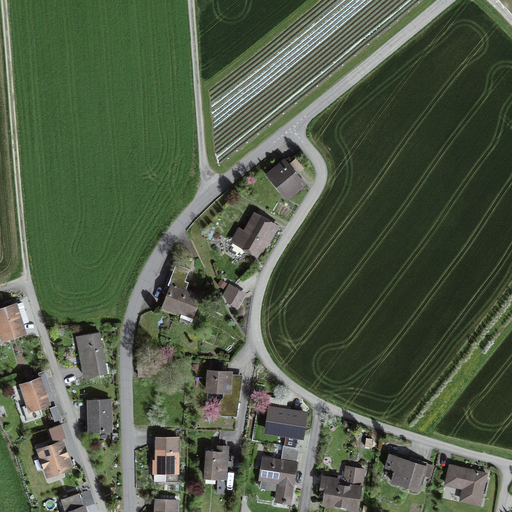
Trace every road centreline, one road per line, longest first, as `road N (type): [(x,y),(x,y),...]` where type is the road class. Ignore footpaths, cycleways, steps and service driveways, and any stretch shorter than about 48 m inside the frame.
road 1 (residential): [(507,463),(317,401),(266,359),(256,332),(258,296),(322,175),(291,127)]
road 2 (tertiary): [(291,127),(189,212),(138,293),(125,360),(129,511)]
road 3 (track): [(2,0),(25,281),(0,289)]
road 4 (residential): [(103,511),(25,281)]
road 5 (tertiary): [(447,0),(291,127)]
road 6 (track): [(189,0),(202,156),(213,189)]
